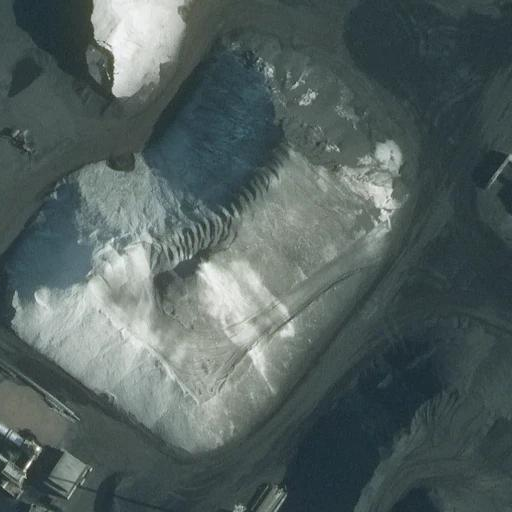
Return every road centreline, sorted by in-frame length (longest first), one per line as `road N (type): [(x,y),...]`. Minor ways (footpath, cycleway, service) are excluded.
road 1 (unknown): [(203,511),(469,156)]
road 2 (unknown): [(469,156),(511,23)]
